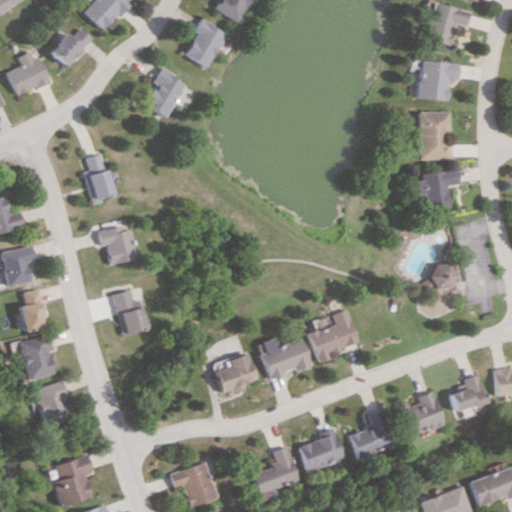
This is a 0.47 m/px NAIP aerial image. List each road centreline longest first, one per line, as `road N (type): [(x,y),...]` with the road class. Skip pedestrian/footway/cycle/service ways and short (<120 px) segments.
road 1 (residential): [(484,145),(511,142),(495,20),(483,83),(484,145),(511,298)]
road 2 (residential): [(115,448),(189,426),(229,425),(511,327)]
road 3 (residential): [(134,511),(38,171),(18,132)]
road 4 (residential): [(18,132),(67,108),(167,0)]
